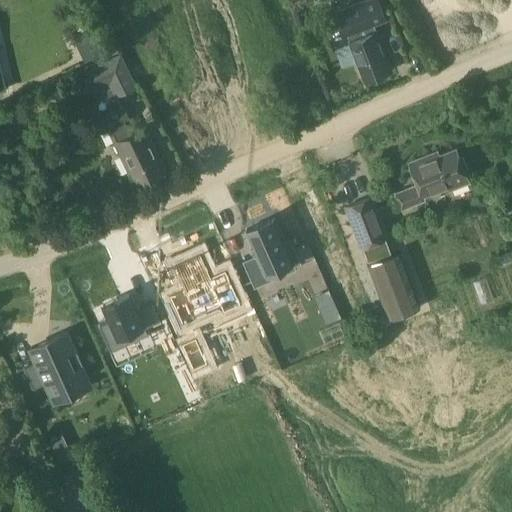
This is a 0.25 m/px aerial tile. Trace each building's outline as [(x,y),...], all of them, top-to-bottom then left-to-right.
[(348,36),(375,25),(387,20),(379,0),(364,0),(338,10),(348,36)] [(365,80),(392,70),(375,25),(348,36),(365,80)] [(88,59),(107,50),(97,27),(77,36),(88,59)] [(116,97),(137,86),(120,51),(84,69),(94,89),(109,82),(111,86),(102,90),(113,112),(97,119),(103,132),(130,120),(124,106),(121,108),(116,97)] [(146,127),(135,132),(114,142),(129,172),(131,171),(138,184),(167,170),(146,127)] [(423,195),(468,178),(456,148),(429,159),(428,155),(409,162),(418,184),(397,193),(402,208),(424,199),(423,195)] [(346,206),(361,246),(387,236),(372,196),(346,206)] [(252,255),(238,261),(249,288),(291,270),(289,265),(296,262),(286,240),(280,243),(269,218),(242,230),(252,255)] [(420,306),(399,250),(368,262),(389,318),(420,306)] [(242,304),(226,269),(211,275),(201,252),(173,264),(184,288),(169,294),(182,323),(221,306),(224,312),(242,304)] [(160,320),(152,302),(138,309),(130,293),(103,305),(111,320),(99,325),(111,351),(149,334),(146,326),(160,320)] [(52,395),(88,379),(67,331),(31,347),(37,362),(24,368),(33,388),(46,382),(52,395)] [(182,344),(193,368),(208,362),(197,337),(182,344)] [(72,456),(68,448),(57,453),(60,461),(72,456)]
